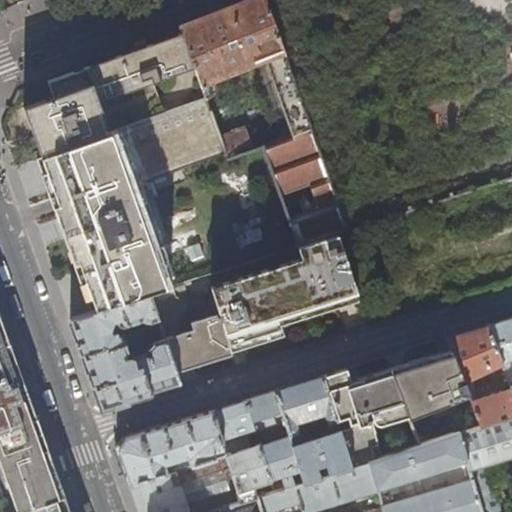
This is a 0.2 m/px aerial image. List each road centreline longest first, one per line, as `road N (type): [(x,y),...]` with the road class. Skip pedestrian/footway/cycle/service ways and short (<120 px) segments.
road 1 (residential): [(511,298),(76,432)]
road 2 (residential): [(0,218),(76,432)]
road 3 (residential): [(0,63),(159,0)]
